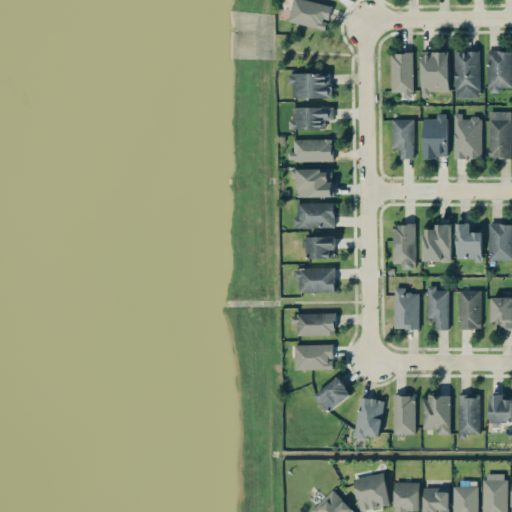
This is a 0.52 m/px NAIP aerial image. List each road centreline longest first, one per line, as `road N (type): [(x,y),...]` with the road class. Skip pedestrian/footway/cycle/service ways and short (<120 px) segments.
road 1 (residential): [(366,359),(362,22)]
road 2 (residential): [(362,22),(511,19)]
road 3 (residential): [(511,189),(364,191)]
road 4 (residential): [(511,360),(366,359)]
